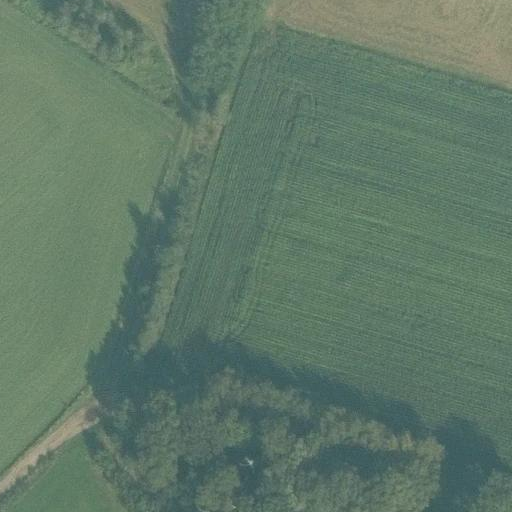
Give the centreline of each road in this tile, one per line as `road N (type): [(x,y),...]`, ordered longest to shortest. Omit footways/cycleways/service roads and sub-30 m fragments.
road 1 (track): [(511,506),(109,386)]
road 2 (track): [(109,386),(209,67),(239,0)]
road 3 (track): [(0,501),(109,386)]
